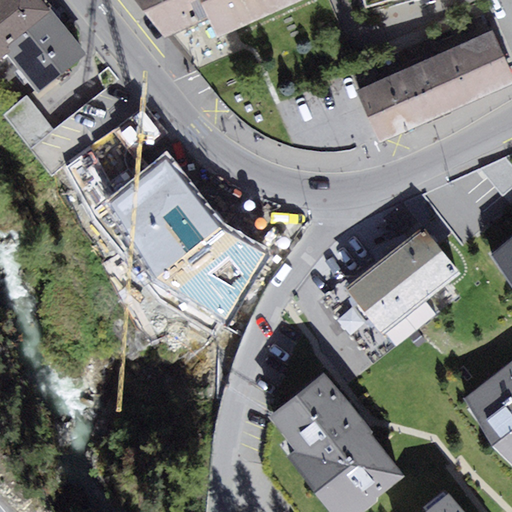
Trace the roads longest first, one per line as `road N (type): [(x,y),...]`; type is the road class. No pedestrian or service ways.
road 1 (residential): [(326,194),(324,219),(266,315),(234,396),(217,511)]
road 2 (tertiary): [(86,0),(222,158),(266,181),(326,194)]
road 3 (tertiary): [(326,194),(389,181),(511,123)]
